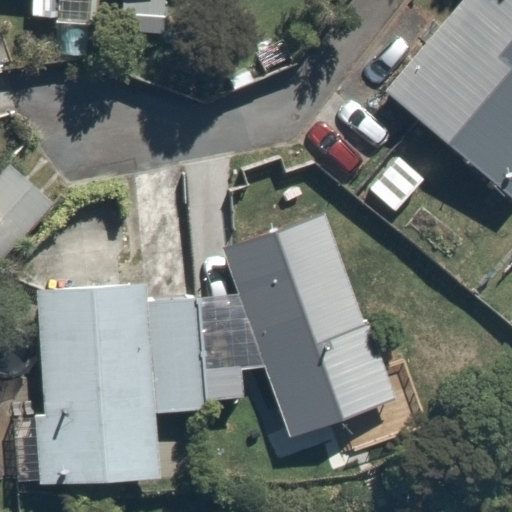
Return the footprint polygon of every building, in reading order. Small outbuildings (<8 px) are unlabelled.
[(25,0),(24,14),(97,18),(98,0),(25,0)] [(511,205),(511,203),(511,0),(452,0),(377,85),(511,205)] [(11,143),(0,156),(0,254),(5,259),(64,187),(11,143)] [(227,241),(239,280),(198,284),(205,362),(267,364),(291,437),(411,397),(346,202),(227,241)] [(154,428),(153,402),(151,271),(35,273),(37,395),(31,395),(33,471),(121,469),(121,493),(172,492),(171,428),(154,428)] [(511,339),(511,310),(498,325),(511,339)]
